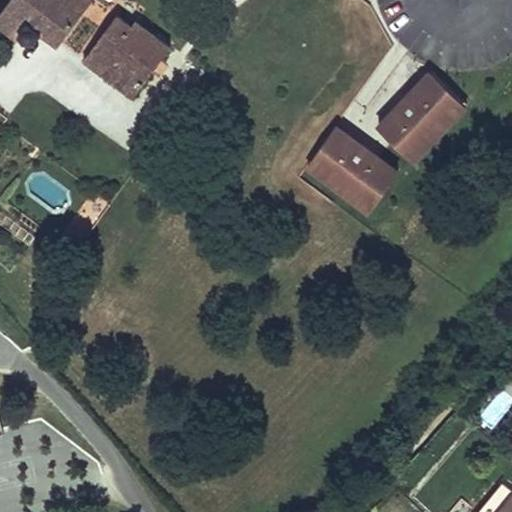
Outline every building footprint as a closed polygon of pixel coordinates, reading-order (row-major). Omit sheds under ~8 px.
[(11,0),(0,15),(0,22),(18,36),(20,33),(23,36),(25,38),(28,39),(33,38),(37,36),(41,34),(44,30),(59,43),(93,0),(11,0)] [(119,46),(99,74),(133,98),(169,48),(135,22),(132,27),(118,16),(104,36),(119,46)] [(119,46),(104,36),(85,63),(99,74),(119,46)] [(429,70),(377,125),(414,159),(466,104),(429,70)] [(337,126),(308,168),(371,210),(399,168),(337,126)] [(499,511),(511,497),(511,490),(505,484),(481,511),(499,511)] [(511,511),(511,497),(499,511),(511,511)]
